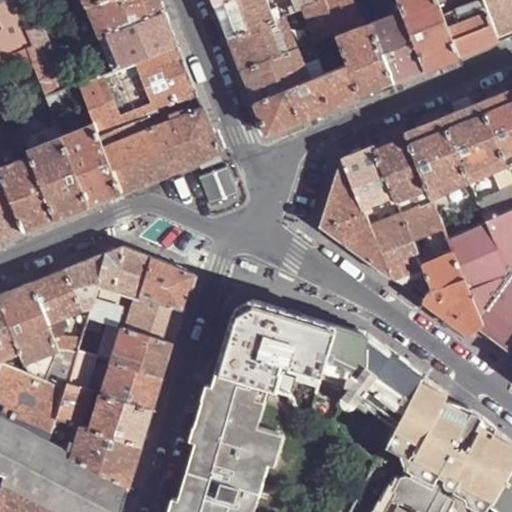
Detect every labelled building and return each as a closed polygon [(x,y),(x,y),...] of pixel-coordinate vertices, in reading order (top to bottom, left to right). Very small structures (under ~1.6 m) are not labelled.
[(26,28),(14,0),(0,0),(0,57),(27,47),(32,44),(26,28)] [(14,0),(26,28),(39,23),(29,0),(14,0)] [(161,1),(160,0),(95,0),(87,3),(100,36),(165,10),(161,1)] [(229,0),(216,5),(220,15),(225,28),(229,37),(276,19),(268,0),(229,0)] [(293,0),(297,10),(301,8),(322,0),(293,0)] [(324,0),(322,0),(301,8),(313,41),(319,39),(336,32),(324,0)] [(338,36),(363,26),(352,0),(324,0),(336,32),(338,36)] [(445,62),(459,57),(452,40),(439,5),(437,1),(436,0),(399,0),(403,10),(426,70),(445,62)] [(452,40),(471,32),(458,0),(452,0),(446,3),(439,5),(452,40)] [(482,0),(465,0),(477,30),(492,24),(482,0)] [(511,35),(511,0),(482,0),(492,24),(499,41),(511,35)] [(280,9),(283,16),(284,15),(291,13),(288,6),(280,9)] [(168,20),(165,10),(100,36),(114,68),(177,43),(168,20)] [(412,76),(426,70),(403,10),(370,23),(394,84),(412,76)] [(242,70),(296,47),(284,15),(283,16),(276,19),(229,37),(233,47),(242,70)] [(380,89),(394,84),(370,23),(363,26),(338,36),(349,64),(361,96),(380,89)] [(477,49),(499,41),(492,24),(477,30),(471,32),(452,40),(459,57),(477,49)] [(336,32),(319,39),(331,71),(349,64),(338,36),(336,32)] [(191,78),(177,43),(114,68),(78,83),(83,95),(93,122),(98,134),(144,116),(197,94),(191,78)] [(0,71),(31,59),(27,47),(0,57),(0,71)] [(255,102),(310,80),(304,65),(296,47),(242,70),(251,92),(255,102)] [(46,58),(33,63),(46,95),(58,90),(46,58)] [(304,65),(310,80),(324,75),(317,60),(304,65)] [(309,117),(361,96),(349,64),(331,71),(324,75),(310,80),(255,102),(268,134),(309,117)] [(83,95),(78,83),(58,90),(46,95),(50,107),(83,95)] [(480,101),(507,161),(511,159),(511,88),(499,94),(480,101)] [(441,117),(468,179),(492,169),(507,161),(480,101),(459,110),(441,117)] [(220,153),(203,107),(149,128),(103,146),(121,192),(147,182),(167,174),(176,171),(190,165),(220,153)] [(149,128),(144,116),(98,134),(103,146),(149,128)] [(421,125),(405,131),(427,187),(431,196),(468,179),(441,117),(421,125)] [(108,198),(121,192),(103,146),(98,134),(93,122),(61,136),(89,205),(108,198)] [(25,138),(29,148),(61,136),(57,125),(25,138)] [(387,138),(373,144),(394,195),(395,199),(427,187),(405,131),(387,138)] [(75,211),(89,205),(61,136),(29,148),(32,156),(57,218),(75,211)] [(343,156),(363,208),(394,195),(373,144),(358,150),(343,156)] [(11,152),(0,155),(0,168),(0,169),(16,163),(11,152)] [(44,223),(57,218),(32,156),(16,163),(0,169),(25,231),(44,223)] [(321,224),(391,276),(377,242),(370,224),(363,208),(343,156),(321,224)] [(492,169),(496,178),(511,172),(507,161),(492,169)] [(25,231),(0,169),(0,168),(0,240),(12,236),(25,231)] [(511,183),(476,199),(485,220),(511,208),(511,183)] [(442,227),(432,200),(401,213),(407,229),(411,240),(422,236),(442,227)] [(452,250),(467,287),(481,323),(477,327),(503,345),(511,352),(511,208),(485,220),(447,237),(448,241),(452,250)] [(377,242),(407,229),(401,213),(400,212),(395,214),(370,224),(377,242)] [(377,242),(391,276),(393,277),(422,266),(421,264),(415,249),(411,240),(407,229),(377,242)] [(425,245),(422,236),(411,240),(415,249),(425,245)] [(105,253),(98,284),(122,291),(132,294),(132,293),(137,294),(140,295),(153,257),(125,245),(115,249),(105,253)] [(452,250),(421,264),(422,266),(431,289),(423,300),(446,317),(469,333),(477,327),(481,323),(467,287),(452,250)] [(83,309),(91,308),(94,298),(98,284),(105,253),(86,261),(66,269),(83,309)] [(153,257),(140,295),(185,309),(195,274),(171,264),(153,257)] [(431,289),(422,266),(393,277),(423,300),(431,289)] [(49,276),(32,282),(49,322),(83,309),(66,269),(49,276)] [(16,289),(0,295),(23,351),(26,358),(27,361),(58,349),(59,348),(54,336),(49,322),(32,282),(16,289)] [(95,318),(121,326),(132,294),(122,291),(117,305),(94,298),(91,308),(90,317),(95,318)] [(0,294),(0,359),(23,351),(0,295),(0,294)] [(180,323),(185,309),(140,295),(137,294),(127,328),(174,342),(180,323)] [(269,387),(278,389),(284,370),(276,368),(279,358),(284,360),(286,354),(291,356),(292,367),(321,376),(322,375),(337,324),(256,300),(235,314),(217,371),(269,387)] [(397,423),(422,375),(367,334),(337,324),(322,375),(353,384),(339,404),(349,411),(360,396),(397,423)] [(172,348),(174,342),(127,328),(123,327),(113,360),(164,375),(172,348)] [(54,336),(59,348),(81,350),(84,339),(54,336)] [(48,382),(70,390),(72,384),(73,384),(81,350),(59,348),(58,349),(55,364),(48,382)] [(105,357),(81,350),(73,384),(88,389),(94,368),(101,370),(105,357)] [(26,358),(14,368),(32,375),(27,361),(26,358)] [(164,375),(113,360),(105,387),(103,393),(154,409),(164,375)] [(43,380),(48,382),(55,364),(50,363),(43,380)] [(0,379),(0,416),(131,486),(135,471),(143,444),(93,428),(83,425),(61,418),(70,390),(48,382),(43,380),(32,375),(14,368),(8,365),(4,366),(1,375),(0,379)] [(253,511),(268,465),(276,434),(258,428),(269,387),(217,371),(212,388),(195,443),(180,494),(181,494),(179,501),(175,511),(253,511)] [(448,393),(422,375),(397,423),(378,460),(350,511),(450,511),(459,496),(454,494),(462,479),(469,483),(475,493),(491,503),(511,465),(511,445),(476,419),(444,398),(448,393)] [(61,418),(83,425),(94,390),(88,389),(73,384),(72,384),(70,390),(61,418)] [(195,443),(212,388),(206,386),(201,399),(203,401),(196,427),(194,427),(190,441),(195,443)] [(143,444),(154,409),(103,393),(93,428),(143,444)] [(58,511),(122,511),(131,486),(0,416),(0,469),(10,473),(6,484),(58,511)] [(276,434),(268,465),(274,466),(283,436),(276,434)] [(511,511),(511,465),(491,503),(503,511),(511,511)] [(10,473),(0,469),(0,483),(6,486),(6,484),(10,473)] [(0,511),(58,511),(6,484),(6,486),(0,502),(0,511)] [(175,511),(179,501),(173,499),(168,511),(175,511)]
